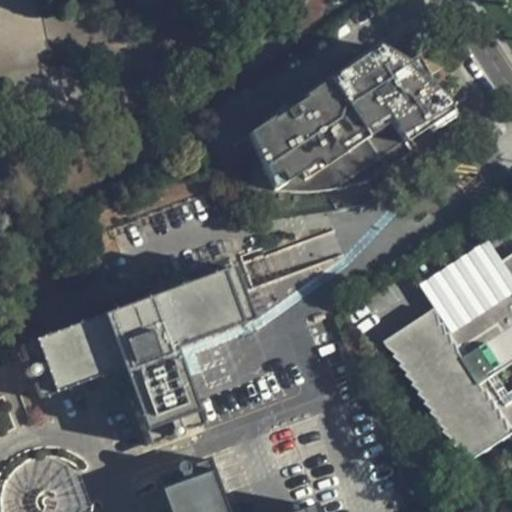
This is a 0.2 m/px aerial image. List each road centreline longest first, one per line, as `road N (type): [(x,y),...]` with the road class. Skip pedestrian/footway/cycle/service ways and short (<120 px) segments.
road 1 (residential): [(511,157),(419,217),(301,310),(295,331),(316,380),(311,396),(107,474)]
road 2 (unknown): [(124,242),(184,223),(239,233),(419,217)]
road 3 (residential): [(107,474),(96,456),(60,436),(19,441),(0,455)]
